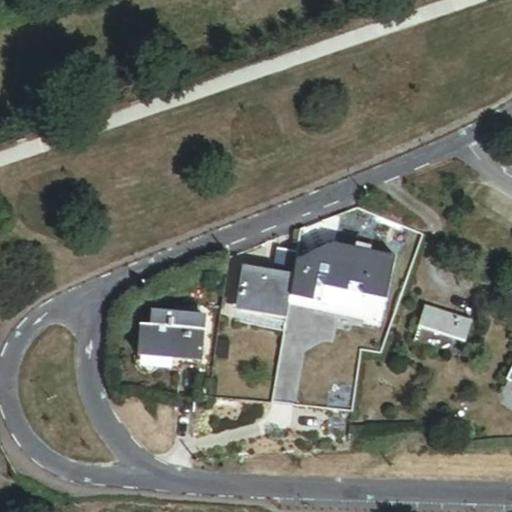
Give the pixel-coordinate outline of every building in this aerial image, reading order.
[(389,303),(397,258),(334,246),(333,250),(331,249),(302,260),(294,300),(323,305),(325,290),(389,303)] [(299,251),(280,248),(277,272),(296,274),(299,251)] [(288,315),(296,274),(277,272),(247,268),(242,299),(241,306),(288,315)] [(511,286),(499,281),(490,301),(510,310),(511,306),(511,305),(511,286)] [(233,314),(287,324),(288,315),(241,306),(242,299),(235,298),(233,314)] [(177,304),(176,311),(197,312),(198,304),(177,304)] [(424,307),(417,330),(453,341),(464,344),(471,322),(424,307)] [(197,312),(176,311),(154,309),(152,322),(142,321),(139,357),(181,360),(199,361),(203,313),(197,312)] [(453,341),(417,330),(413,343),(448,355),(453,341)] [(199,361),(181,360),(180,367),(198,369),(199,361)]
